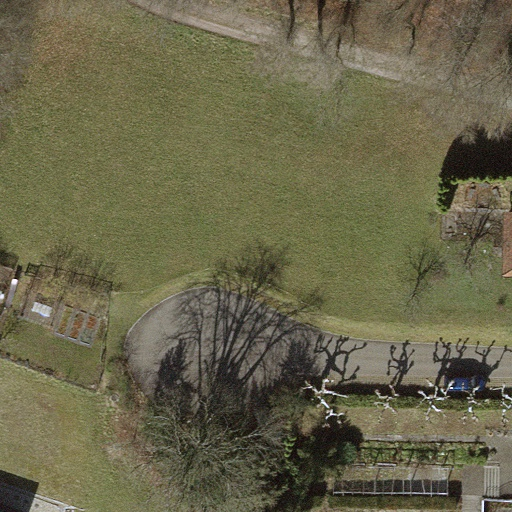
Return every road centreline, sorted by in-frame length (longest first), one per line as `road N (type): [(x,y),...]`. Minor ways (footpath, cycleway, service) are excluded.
road 1 (track): [(166,0),(511,98)]
road 2 (residential): [(189,351),(511,367)]
